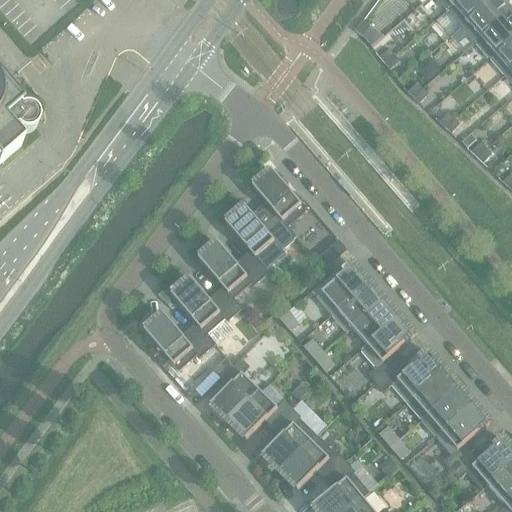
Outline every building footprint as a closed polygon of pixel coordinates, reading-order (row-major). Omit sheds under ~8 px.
[(434,0),(447,13),(462,0),(434,0)] [(462,29),(495,0),(462,0),(447,13),(447,14),(448,14),(462,29)] [(476,45),(511,14),(511,13),(506,6),(509,3),(506,0),(495,0),(462,29),(476,45)] [(490,62),(511,42),(511,14),(476,45),(490,62)] [(362,39),(370,28),(363,23),(355,33),(362,39)] [(504,78),(511,71),(511,42),(490,62),(504,78)] [(385,66),(395,58),(390,52),(380,59),(379,60),(385,66)] [(391,72),(400,64),(395,58),(385,66),(390,73),(391,72)] [(417,85),(409,94),(408,94),(414,100),(423,91),(417,85)] [(0,165),(20,148),(11,138),(29,122),(0,88),(0,165)] [(420,105),(429,96),(423,91),(414,100),(420,106),(421,106),(420,105)] [(446,130),(455,121),(449,115),(440,124),(439,125),(446,130)] [(452,135),(460,127),(455,121),(446,130),(452,136),(453,136),(452,135)] [(467,150),(477,142),(471,136),(462,144),(467,150)] [(477,160),(486,151),(480,145),(472,154),(471,155),(477,160)] [(484,165),(492,157),(486,151),(477,160),(484,166),(484,165)] [(273,173),(253,190),(277,218),(282,224),(284,223),(289,229),(307,213),(273,173)] [(509,190),(511,186),(511,175),(504,184),(503,184),(509,190)] [(297,238),(284,223),(282,224),(277,218),(263,230),(246,209),(226,226),(250,254),(255,260),(256,259),(274,244),(281,252),(297,238)] [(324,273),(348,253),(338,242),(315,262),(324,273)] [(209,254),(199,262),(223,290),(228,296),(229,295),(235,301),(252,286),(254,289),(270,275),(267,271),(256,259),(255,260),(250,254),(243,260),(236,266),(219,245),(209,254)] [(322,295),(316,300),(318,302),(331,318),(369,286),(354,268),(322,295)] [(235,301),(229,295),(228,296),(223,290),(209,302),(191,281),(172,298),(196,326),(201,332),(202,331),(207,337),(225,321),(227,324),(243,310),(235,301)] [(369,286),(331,318),(344,333),(346,336),(352,330),(384,303),(369,286)] [(292,301),(300,294),(294,287),(286,294),(292,301)] [(367,348),(399,320),(384,303),(352,330),(367,348)] [(300,327),(289,314),(280,322),(291,335),(300,327)] [(215,346),(207,337),(202,331),(201,332),(196,326),(182,338),(164,317),(145,334),(156,346),(149,352),(164,369),(170,364),(179,374),(198,358),(200,360),(215,346)] [(367,348),(361,353),(363,355),(375,369),(376,370),(369,377),(376,386),(397,368),(390,359),(415,338),(399,320),(367,348)] [(324,355),(313,342),(304,349),(315,362),(324,355)] [(335,368),(324,355),(315,362),(326,375),(335,368)] [(397,368),(376,386),(384,395),(392,388),(393,390),(407,406),(445,373),(429,355),(405,376),(397,368)] [(227,360),(215,373),(222,380),(234,368),(227,360)] [(231,388),(211,408),(212,409),(229,425),(260,394),(243,377),(250,369),(241,361),(234,368),(222,380),(231,388)] [(445,373),(407,406),(422,423),(460,390),(445,373)] [(299,404),(309,393),(301,386),(291,397),(299,404)] [(460,390),(422,423),(437,440),(474,407),(460,390)] [(274,432),(293,412),(284,403),(277,411),(260,394),(229,425),(246,442),(247,443),(266,424),(274,432)] [(474,407),(437,440),(448,454),(451,457),(444,464),(452,473),(473,455),(465,446),(490,425),(474,407)] [(281,476),(317,439),(300,422),(301,420),(293,412),(274,432),(282,439),(263,459),(264,460),(264,459),(281,476)] [(399,442),(390,432),(381,439),(390,450),(399,442)] [(325,483),(346,464),(336,454),(334,455),(317,439),(281,476),(298,492),(297,493),(298,493),(317,474),(325,483)] [(408,453),(399,442),(390,450),(399,460),(408,453)] [(473,455),(452,473),(459,482),(467,475),(482,493),(488,488),(511,466),(511,451),(504,442),(480,463),(473,455)] [(389,461),(380,469),(387,478),(397,470),(389,461)] [(348,511),(363,500),(369,495),(354,477),(356,475),(346,464),(325,483),(334,492),(313,510),(314,511),(314,510),(315,511),(348,511)] [(503,505),(511,496),(511,466),(488,488),(503,505)] [(509,511),(511,511),(511,496),(503,505),(509,511)] [(373,511),(363,500),(348,511),(373,511)]
